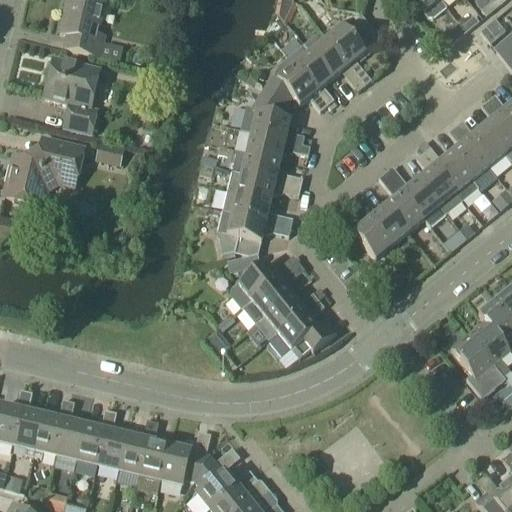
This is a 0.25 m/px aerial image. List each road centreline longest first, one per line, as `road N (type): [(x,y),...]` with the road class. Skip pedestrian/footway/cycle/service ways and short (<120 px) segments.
road 1 (residential): [(0,355),(211,407),(327,384),(378,347)]
road 2 (residential): [(310,217),(337,126),(409,66)]
road 3 (residential): [(378,347),(511,238)]
road 4 (residential): [(310,217),(445,114)]
road 5 (residential): [(378,347),(306,258),(310,217)]
road 6 (residential): [(378,347),(466,451)]
